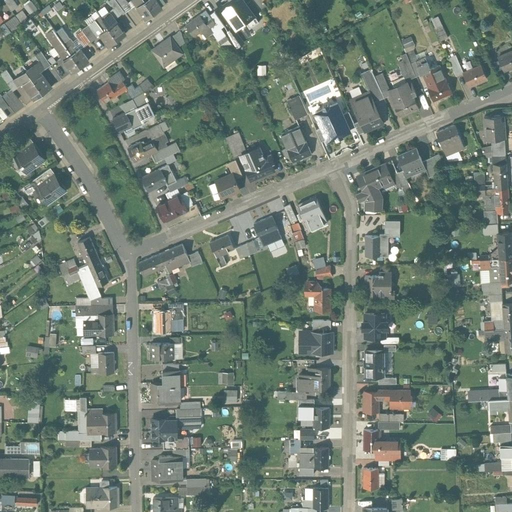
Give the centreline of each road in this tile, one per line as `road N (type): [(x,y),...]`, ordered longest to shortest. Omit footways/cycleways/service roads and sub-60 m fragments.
road 1 (residential): [(350,511),(350,213),(328,169)]
road 2 (residential): [(137,511),(127,256)]
road 3 (residential): [(328,169),(511,89)]
road 4 (residential): [(164,239),(328,169)]
road 5 (residential): [(164,239),(84,81)]
road 6 (residential): [(127,256),(40,111)]
road 7 (residential): [(194,0),(84,81)]
